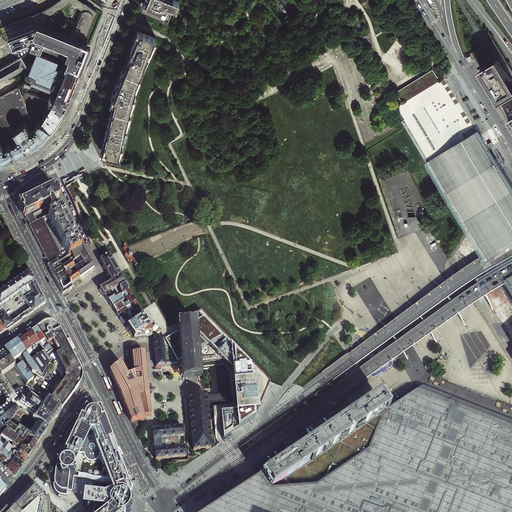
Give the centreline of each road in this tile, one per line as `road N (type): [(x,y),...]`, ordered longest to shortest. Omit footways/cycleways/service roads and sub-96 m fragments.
road 1 (tertiary): [(511,251),(165,500)]
road 2 (tertiary): [(171,508),(511,270)]
road 3 (tertiary): [(122,0),(59,134),(42,154),(0,177)]
road 4 (tertiary): [(45,162),(75,128),(131,0)]
road 5 (residential): [(45,162),(100,272),(60,300)]
road 6 (tertiary): [(96,390),(159,511)]
road 7 (tertiary): [(165,500),(104,386)]
road 8 (residential): [(13,488),(96,390)]
road 9 (tertiary): [(60,300),(1,186)]
